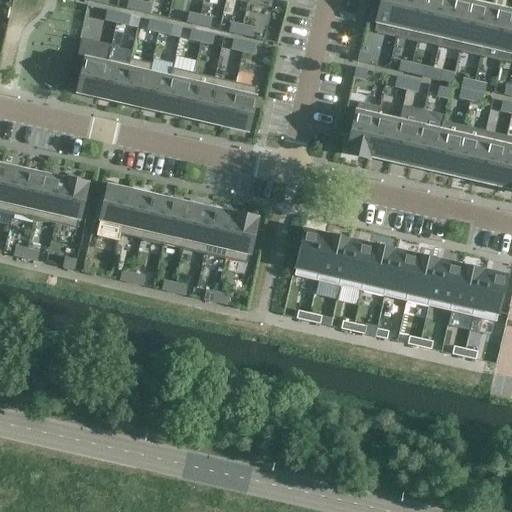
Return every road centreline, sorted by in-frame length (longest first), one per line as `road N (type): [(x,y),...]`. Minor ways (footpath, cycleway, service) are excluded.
road 1 (primary): [(405,511),(0,419)]
road 2 (residential): [(284,171),(0,106)]
road 3 (residential): [(284,171),(511,220)]
road 4 (residential): [(324,0),(284,171)]
